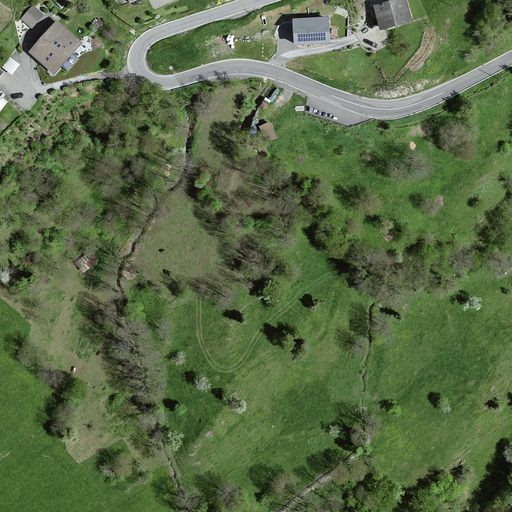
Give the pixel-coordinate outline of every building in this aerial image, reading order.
[(404,0),(388,0),(376,3),(383,28),(411,20),(404,0)] [(22,17),(34,27),(43,15),(32,5),(22,17)] [(295,18),(296,43),(328,42),(327,16),(295,18)] [(58,20),(28,50),(54,72),(61,65),(67,70),(79,58),(73,52),(82,42),(58,20)] [(270,120),(261,125),(268,140),(277,136),(270,120)]
